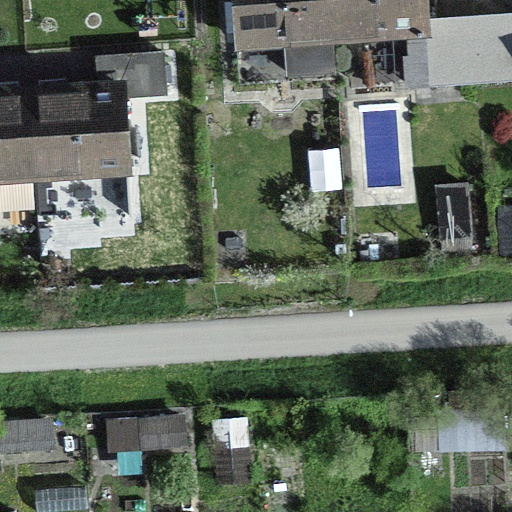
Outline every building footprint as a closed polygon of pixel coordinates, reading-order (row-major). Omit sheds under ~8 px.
[(336,66),(334,36),(427,30),(426,20),(424,0),(234,0),(237,43),(284,40),(286,70),(336,66)] [(427,30),(430,82),(511,76),(511,13),(426,20),(427,30)] [(98,55),(99,77),(125,75),(126,96),(167,94),(164,51),(98,55)] [(0,173),(128,166),(123,85),(45,90),(9,92),(0,92),(0,173)] [(439,246),(472,244),(469,177),(436,179),(439,246)] [(0,447),(66,443),(64,409),(0,413),(0,447)] [(188,444),(186,411),(105,415),(107,449),(188,444)]
